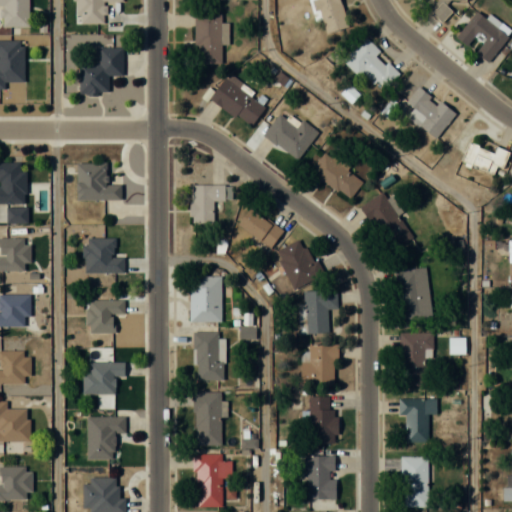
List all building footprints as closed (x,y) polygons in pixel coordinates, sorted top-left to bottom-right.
[(28,26),(27,0),(0,0),(0,4),(1,4),(1,26),(28,26)] [(73,0),(73,23),(105,23),(104,0),(73,0)] [(347,26),(340,0),(310,0),(319,34),(347,26)] [(449,0),(433,0),(433,17),(449,17),(449,0)] [(220,63),(220,11),(194,11),(194,63),(220,63)] [(488,63),(508,35),(474,11),(454,38),(465,46),(473,35),(483,42),(475,53),(488,63)] [(343,58),(379,93),(400,72),(364,37),(343,58)] [(79,62),(79,93),(107,93),(107,75),(122,75),(122,46),(98,47),(98,62),(79,62)] [(265,106),(224,76),(209,97),(249,127),(265,106)] [(455,113),(419,84),(405,102),(413,108),(407,116),(434,138),(455,113)] [(316,132),(291,112),(286,119),(278,113),(262,134),(296,159),(316,132)] [(509,151),(495,146),(493,151),(468,141),(460,161),(493,174),(497,166),(502,168),(509,151)] [(348,199),(362,181),(324,152),(310,170),(348,199)] [(0,203),(25,203),(25,171),(19,171),(19,162),(0,162),(0,203)] [(76,163),(76,199),(120,199),(120,184),(106,184),(106,163),(76,163)] [(190,185),(190,223),(213,223),(213,199),(230,199),(230,185),(190,185)] [(360,205),(385,247),(408,233),(383,191),(360,205)] [(281,231),(250,208),(237,224),(269,248),(281,231)] [(0,270),(24,270),(24,262),(29,262),(29,245),(23,245),(23,237),(0,237),(0,270)] [(84,273),(123,273),(123,258),(113,258),(113,238),(84,238),(84,273)] [(274,251),(292,289),(320,276),(302,238),(274,251)] [(430,317),(426,268),(394,270),(398,320),(430,317)] [(220,276),(189,276),(189,321),(220,321),(220,276)] [(336,290),(304,291),(305,333),(327,332),(327,309),(337,308),(336,290)] [(29,316),(29,295),(0,294),(0,326),(24,326),(24,316),(29,316)] [(113,314),(123,314),(123,299),(86,299),(86,333),(113,333),(113,314)] [(221,331),(193,332),(194,379),(222,379),(221,331)] [(400,383),(424,383),(424,357),(431,357),(431,332),(400,332),(400,383)] [(335,386),(335,344),(308,344),(308,354),(299,353),(299,385),(335,386)] [(23,350),(0,349),(0,383),(29,383),(29,356),(23,356),(23,350)] [(82,393),(114,393),(114,375),(124,375),(124,362),(88,362),(88,371),(82,371),(82,393)] [(219,444),(219,391),(193,391),(193,444),(219,444)] [(308,395),(308,443),(337,443),(337,408),(329,408),(329,395),(308,395)] [(405,416),(405,441),(427,441),(427,397),(397,397),(397,416),(405,416)] [(0,440),(28,440),(28,408),(6,408),(6,400),(0,400),(0,440)] [(86,416),(86,458),(113,458),(113,431),(124,431),(124,416),(86,416)] [(511,448),(511,487),(502,487),(502,500),(511,500),(511,448)] [(192,506),(222,506),(222,477),(230,477),(230,459),(222,459),(222,453),(192,453),(192,506)] [(335,478),(333,478),(333,455),(304,455),(304,508),(335,508),(335,478)] [(426,455),(400,456),(400,506),(426,506),(426,455)] [(31,492),(31,469),(25,469),(25,466),(0,466),(0,498),(26,499),(26,492),(31,492)] [(88,511),(124,511),(125,498),(117,498),(117,477),(89,477),(89,483),(82,483),(82,507),(88,507),(88,511)]
